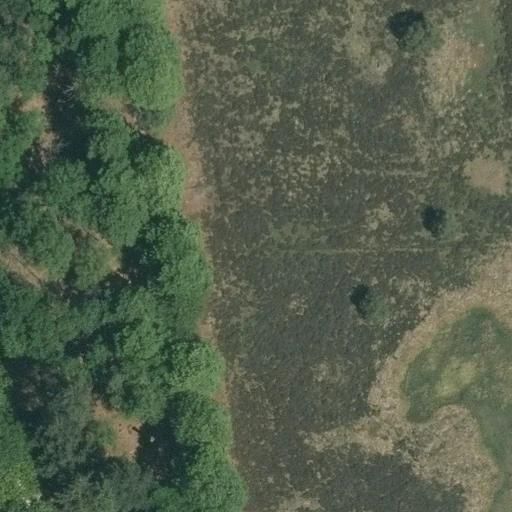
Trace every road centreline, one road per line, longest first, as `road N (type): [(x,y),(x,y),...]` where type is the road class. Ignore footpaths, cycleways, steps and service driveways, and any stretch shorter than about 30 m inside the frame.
road 1 (track): [(184,511),(112,0)]
road 2 (track): [(45,511),(0,385)]
